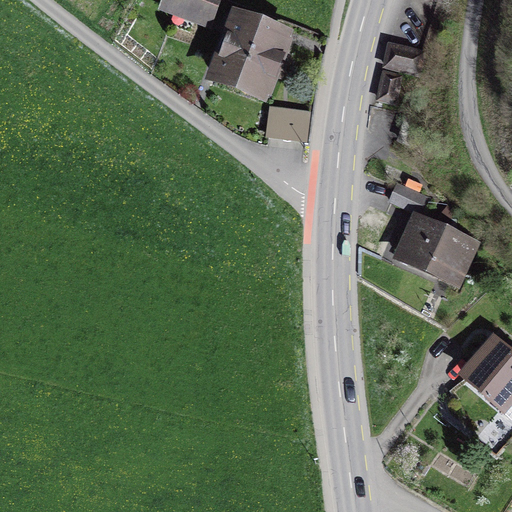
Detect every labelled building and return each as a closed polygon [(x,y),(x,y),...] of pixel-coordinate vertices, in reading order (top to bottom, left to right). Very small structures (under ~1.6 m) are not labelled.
[(168,0),(167,4),(209,20),(216,0),(168,0)] [(230,44),(223,41),(217,56),(224,59),(216,80),(269,99),(277,77),(274,76),(280,62),(278,61),(285,41),(238,23),(230,44)] [(390,48),(386,68),(418,74),(422,55),(390,48)] [(385,75),(379,101),(394,104),(399,78),(385,75)] [(308,115),(271,110),(268,138),(305,142),(308,115)] [(391,202),(421,215),(428,199),(398,186),(391,202)] [(417,224),(402,257),(456,281),(471,247),(417,224)] [(501,412),(511,421),(511,358),(494,343),(465,378),(502,410),(501,412)]
